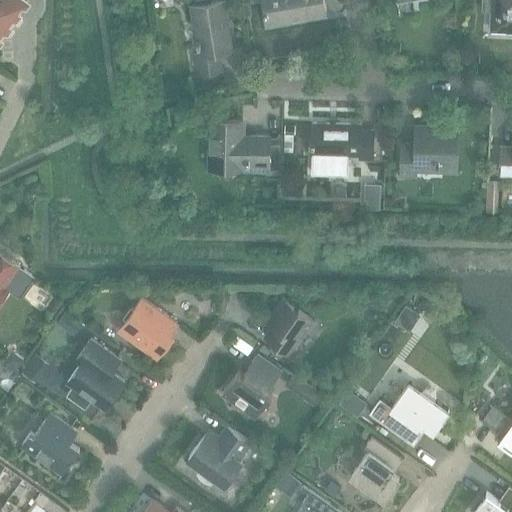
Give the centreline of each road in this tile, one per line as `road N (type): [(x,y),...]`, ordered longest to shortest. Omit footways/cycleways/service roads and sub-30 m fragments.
road 1 (residential): [(87,511),(235,306)]
road 2 (residential): [(360,86),(511,93)]
road 3 (residential): [(0,134),(38,0)]
road 4 (residential): [(232,96),(360,86)]
